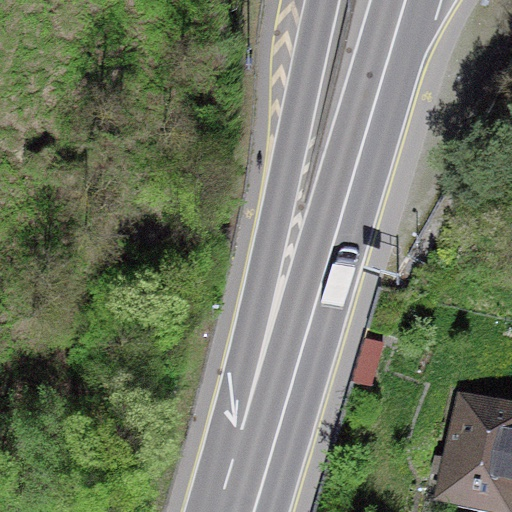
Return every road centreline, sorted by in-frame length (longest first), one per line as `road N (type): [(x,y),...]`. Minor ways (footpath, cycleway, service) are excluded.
road 1 (primary): [(255,511),(416,0)]
road 2 (trunk): [(384,0),(247,511)]
road 3 (primary): [(324,0),(214,461),(212,511)]
